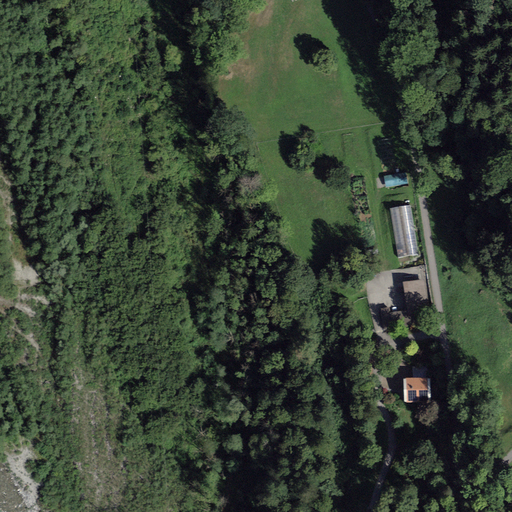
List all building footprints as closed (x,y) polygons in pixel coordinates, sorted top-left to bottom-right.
[(408,172),(386,175),(387,186),(409,184),(408,172)] [(390,209),(398,258),(418,254),(410,206),(390,209)] [(424,265),(404,268),(406,280),(426,278),(424,265)] [(425,279),(403,282),(407,310),(407,314),(413,313),(430,311),(425,279)] [(415,328),(413,313),(407,314),(407,310),(390,312),(389,307),(380,308),(383,332),(392,331),(415,328)] [(403,378),(403,402),(429,403),(429,378),(403,378)]
